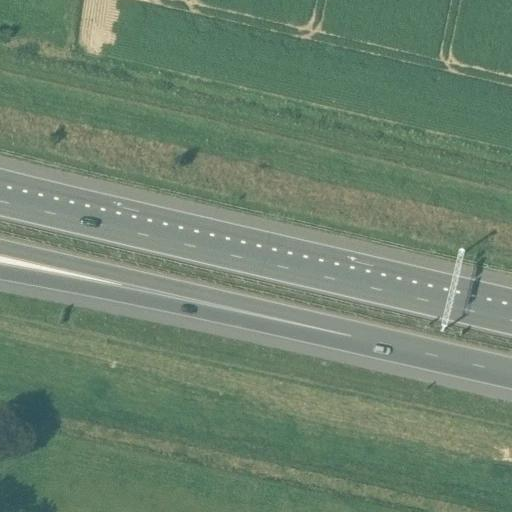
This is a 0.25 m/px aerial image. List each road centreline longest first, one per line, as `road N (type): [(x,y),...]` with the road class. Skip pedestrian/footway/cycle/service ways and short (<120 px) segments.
road 1 (motorway): [(511,321),(0,202)]
road 2 (motorway): [(0,250),(346,334)]
road 3 (motorway): [(0,277),(346,334)]
road 4 (motorway): [(346,334),(511,373)]
